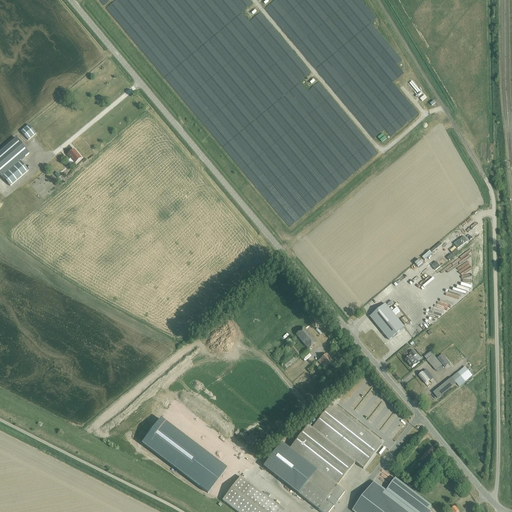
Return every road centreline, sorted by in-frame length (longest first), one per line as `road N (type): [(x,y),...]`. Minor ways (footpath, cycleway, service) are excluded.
road 1 (unclassified): [(491,500),(68,0)]
road 2 (unclassified): [(491,500),(498,432),(489,186)]
road 3 (track): [(377,0),(489,186)]
